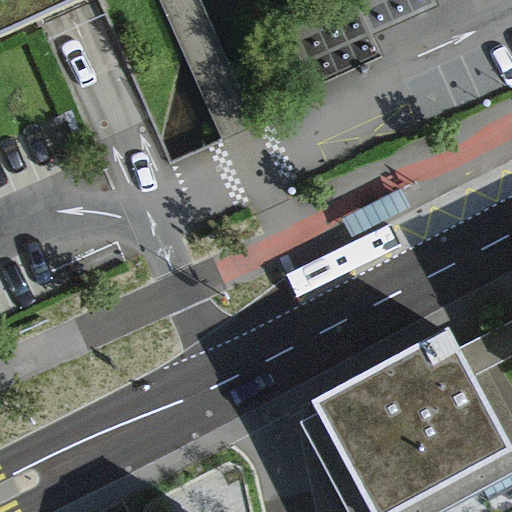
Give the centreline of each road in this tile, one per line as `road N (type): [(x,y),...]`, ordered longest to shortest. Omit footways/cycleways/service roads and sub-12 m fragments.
road 1 (secondary): [(224,376),(511,235)]
road 2 (secondary): [(0,492),(224,376)]
road 3 (residential): [(224,376),(295,511)]
